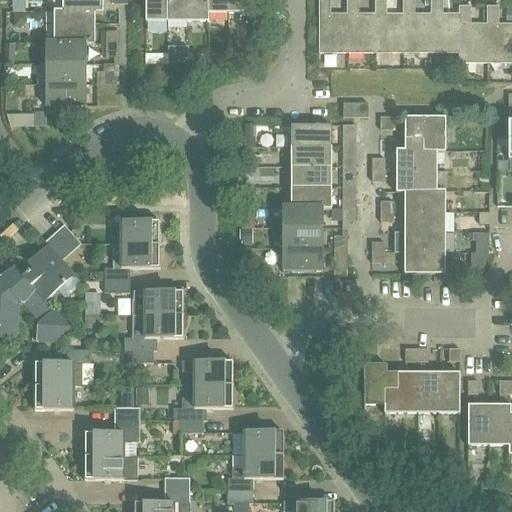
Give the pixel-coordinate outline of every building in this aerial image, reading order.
[(74,27),(95,27),(95,16),(103,16),(103,0),(62,0),(62,13),(53,13),(53,14),(74,15),(74,27)] [(145,0),(145,25),(167,25),(166,0),(145,0)] [(187,0),(166,0),(167,25),(187,25),(187,0)] [(187,0),(187,25),(207,25),(207,0),(187,0)] [(207,0),(207,25),(209,25),(209,16),(228,16),(228,0),(207,0)] [(228,0),(228,16),(250,16),(249,0),(228,0)] [(347,56),(347,16),(331,16),(330,0),(318,0),(319,56),(347,56)] [(347,56),(375,56),(375,16),(358,16),(358,0),(346,0),(347,16),(347,56)] [(375,56),(403,56),(403,16),(386,16),(386,0),(374,0),(375,16),(375,56)] [(403,56),(431,56),(431,16),(414,16),(414,0),(402,0),(403,16),(403,56)] [(458,56),(458,16),(442,16),(441,0),(430,0),(431,16),(431,56),(458,56)] [(458,66),(486,66),(486,26),(470,26),(470,8),(458,8),(458,16),(458,56),(458,66)] [(511,65),(511,26),(498,26),(498,9),(486,9),(486,26),(486,66),(511,65)] [(95,47),(95,27),(74,27),(74,15),(53,14),(54,45),(45,45),(45,46),(95,47)] [(118,47),(118,34),(106,34),(106,47),(118,47)] [(14,65),(14,45),(5,45),(5,65),(6,65),(14,65)] [(95,48),(95,47),(45,46),(45,67),(86,67),(86,48),(95,48)] [(119,59),(118,47),(106,47),(106,59),(119,59)] [(45,67),(45,87),(87,87),(86,67),(45,67)] [(119,88),(119,75),(106,75),(106,88),(119,88)] [(46,109),(87,109),(87,87),(45,87),(46,109)] [(97,110),(106,109),(106,96),(97,96),(97,110)] [(368,106),(343,106),(342,120),(368,121),(368,106)] [(380,120),(380,133),(393,133),(393,121),(380,120)] [(404,120),(404,142),(425,142),(424,154),(445,154),(445,121),(404,120)] [(290,128),(290,150),(331,150),(332,129),(290,128)] [(355,139),(355,128),(342,128),(342,139),(355,139)] [(425,142),(404,142),(404,152),(396,152),(396,173),(437,173),(437,155),(445,155),(445,154),(424,154),(425,142)] [(331,150),(290,150),(290,170),(331,171),(331,150)] [(342,160),(342,171),(355,170),(355,160),(342,160)] [(372,162),(372,173),(385,173),(385,162),(372,162)] [(290,170),(290,191),(331,191),(331,171),(290,170)] [(355,181),(355,170),(342,171),(342,181),(355,181)] [(385,173),(372,173),(372,184),(385,184),(385,173)] [(437,194),(437,173),(396,173),(396,195),(445,195),(445,194),(437,194)] [(282,210),(282,211),(331,211),(331,191),(290,191),(290,210),(282,210)] [(404,196),(404,215),(445,215),(445,195),(396,195),(396,196),(404,196)] [(342,201),(342,211),(355,211),(355,201),(342,201)] [(393,204),(380,204),(380,215),(393,215),(393,204)] [(331,211),(282,211),(282,231),(323,231),(323,212),(331,212),(331,211)] [(355,211),(342,211),(342,224),(355,224),(355,211)] [(380,215),(380,225),(393,225),(393,215),(380,215)] [(404,235),(445,235),(445,215),(404,215),(404,235)] [(121,247),(160,247),(160,223),(144,223),(139,218),(134,222),(134,223),(121,223),(121,247)] [(55,235),(72,254),(81,246),(64,227),(55,235)] [(282,231),(282,251),(323,251),(323,231),(282,231)] [(46,244),(62,262),(72,254),(55,235),(46,244)] [(404,255),(445,256),(445,235),(404,235),(395,235),(395,255),(404,255)] [(42,252),(28,265),(27,265),(40,280),(31,288),(44,303),(45,303),(75,276),(62,262),(40,237),(34,243),(42,252)] [(347,252),(347,239),(334,239),(334,252),(347,252)] [(372,245),(372,256),(385,256),(385,245),(372,245)] [(104,270),(104,283),(130,283),(130,271),(160,271),(160,247),(121,247),(121,270),(104,270)] [(282,273),(323,273),(323,251),(282,251),(282,273)] [(404,255),(404,277),(445,277),(445,256),(404,255)] [(372,256),(372,266),(385,266),(385,256),(372,256)] [(10,264),(11,265),(15,270),(0,279),(0,337),(16,339),(17,307),(21,304),(40,325),(37,328),(36,343),(52,344),(68,329),(45,303),(44,303),(31,288),(40,280),(27,265),(28,265),(24,261),(23,260),(22,259),(20,259),(19,259),(17,259),(16,259),(15,260),(10,264)] [(334,260),(334,273),(347,274),(347,260),(334,260)] [(130,283),(104,283),(104,295),(130,295),(130,283)] [(145,293),(145,317),(184,317),(184,293),(145,293)] [(128,353),(153,353),(157,353),(157,341),(184,341),(184,317),(145,317),(132,317),(132,340),(124,340),(124,353),(128,353)] [(376,355),(376,351),(376,343),(364,343),(363,355),(376,355)] [(417,364),(417,351),(404,351),(404,364),(405,364),(405,369),(417,369),(417,364)] [(427,351),(417,351),(417,364),(428,364),(427,351)] [(459,351),(448,351),(448,363),(459,364),(459,351)] [(34,364),(34,388),(73,389),(73,365),(90,365),(90,352),(64,352),(64,364),(34,364)] [(153,365),(153,353),(128,353),(128,365),(153,365)] [(194,374),(194,387),(233,387),(233,363),(182,363),(182,374),(194,374)] [(384,416),(385,416),(385,395),(397,395),(397,375),(387,375),(387,367),(363,367),(363,407),(384,407),(384,416)] [(418,375),(397,375),(397,395),(385,395),(385,416),(417,416),(418,375)] [(438,416),(438,375),(418,375),(417,416),(438,416)] [(459,375),(438,375),(438,416),(459,416),(459,375)] [(478,396),(478,383),(467,383),(467,396),(478,396)] [(509,396),(509,383),(499,383),(499,396),(509,396)] [(178,423),(203,423),(207,423),(207,411),(233,411),(233,387),(194,387),(194,400),(182,400),(182,411),(174,411),(174,423),(178,423)] [(73,389),(34,388),(34,412),(73,413),(73,389)] [(489,448),(489,407),(467,407),(467,448),(489,448)] [(509,457),(509,407),(489,407),(489,448),(508,448),(508,457),(509,457)] [(114,410),(114,423),(140,423),(140,410),(114,410)] [(84,435),(84,458),(123,459),(123,445),(140,445),(140,423),(114,423),(114,435),(84,435)] [(203,423),(178,423),(178,435),(203,436),(203,423)] [(244,457),(283,457),(283,433),(244,433),(244,457)] [(228,481),(228,493),(253,493),(253,481),(283,481),(283,457),(244,457),(244,471),(232,471),(232,481),(228,481)] [(123,459),(84,458),(84,482),(137,483),(137,458),(123,459)] [(164,480),(164,493),(190,493),(190,480),(164,480)] [(134,505),(134,511),(189,511),(190,493),(164,493),(164,505),(134,505)] [(253,506),(253,493),(228,493),(228,506),(253,506)] [(334,511),(334,503),(283,503),(283,511),(334,511)]
